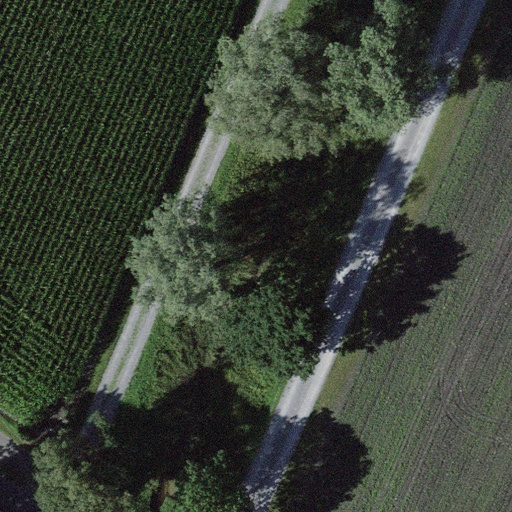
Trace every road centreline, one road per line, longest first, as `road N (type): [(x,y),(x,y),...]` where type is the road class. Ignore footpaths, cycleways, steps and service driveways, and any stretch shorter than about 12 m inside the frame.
road 1 (track): [(273,0),(51,511)]
road 2 (track): [(471,0),(249,511)]
